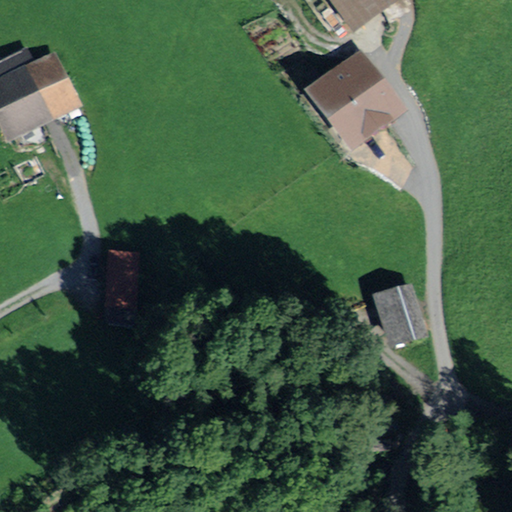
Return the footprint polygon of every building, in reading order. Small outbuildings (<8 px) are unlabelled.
[(333,0),(353,27),(390,0),(333,0)] [(26,55),(0,68),(0,110),(13,136),(42,121),(42,122),(74,106),(52,62),(34,71),(26,55)] [(356,60),(316,91),(354,142),(395,112),(356,60)] [(111,256),(108,307),(135,309),(138,257),(111,256)] [(410,292),(380,301),(394,345),(423,335),(410,292)]
